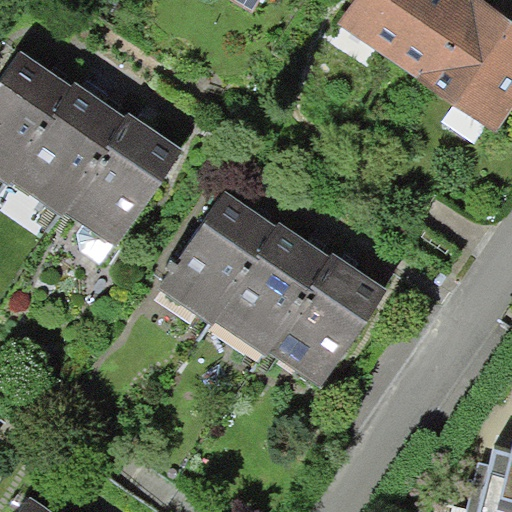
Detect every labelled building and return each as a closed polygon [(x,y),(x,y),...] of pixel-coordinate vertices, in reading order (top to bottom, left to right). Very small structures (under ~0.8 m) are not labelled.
[(499,124),(511,104),(511,22),(479,0),(370,0),(353,26),(499,124)] [(186,152),(22,53),(0,89),(0,176),(125,252),(186,152)] [(388,289),(227,189),(165,290),(325,389),(388,289)] [(511,511),(511,429),(493,511),(511,511)] [(55,511),(31,497),(21,511),(55,511)]
